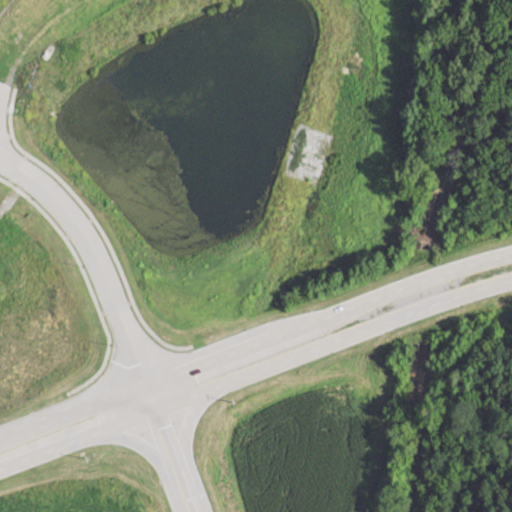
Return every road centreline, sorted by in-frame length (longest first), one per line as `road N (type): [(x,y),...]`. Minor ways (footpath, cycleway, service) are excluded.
road 1 (tertiary): [(511,250),(135,389)]
road 2 (tertiary): [(147,412),(511,278)]
road 3 (secondary): [(0,468),(147,412)]
road 4 (secondary): [(135,389),(0,440)]
road 5 (residential): [(135,389),(188,511)]
